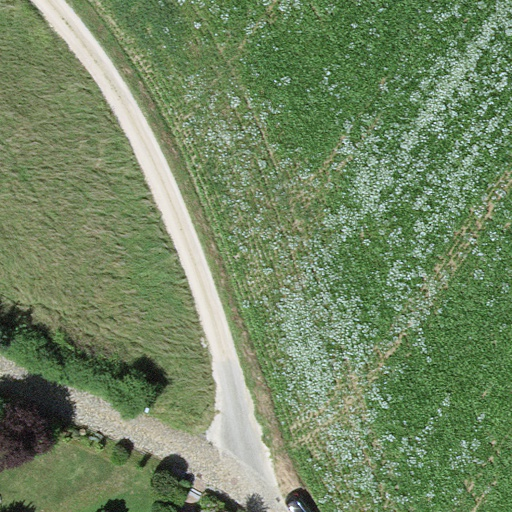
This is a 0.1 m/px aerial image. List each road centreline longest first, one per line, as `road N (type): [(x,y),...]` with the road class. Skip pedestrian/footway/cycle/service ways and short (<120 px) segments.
road 1 (track): [(33,0),(108,101),(154,191),(202,308),(226,401),(233,481)]
road 2 (residential): [(255,511),(233,481),(0,380)]
